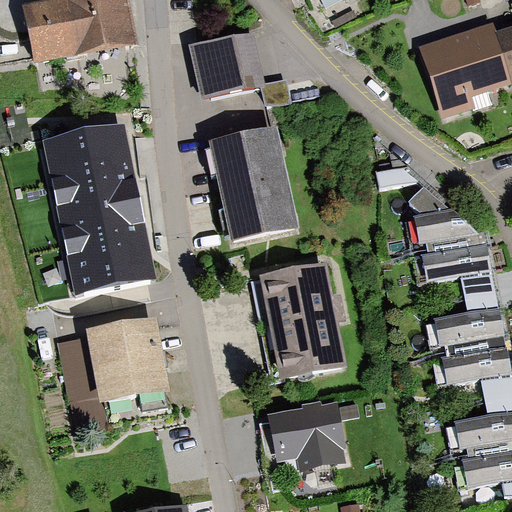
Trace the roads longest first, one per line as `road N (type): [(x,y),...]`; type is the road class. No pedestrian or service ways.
road 1 (residential): [(157,0),(174,241),(226,511)]
road 2 (residential): [(262,0),(373,115),(480,191),(511,232)]
